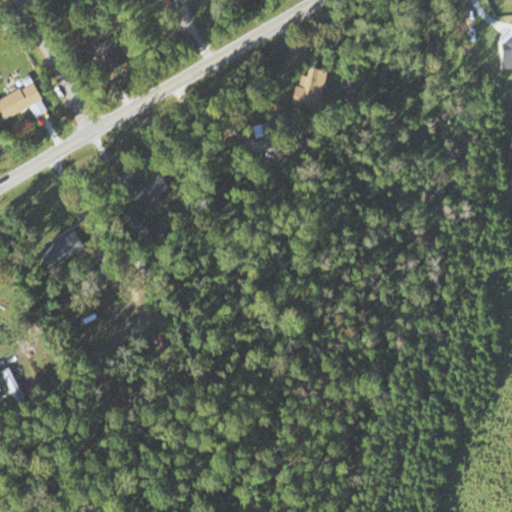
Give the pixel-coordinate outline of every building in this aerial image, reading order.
[(108,69),(136,53),(126,33),(97,49),(108,69)] [(0,101),(0,102),(8,120),(49,101),(40,82),(0,101)] [(150,179),(157,197),(175,190),(168,172),(150,179)] [(51,249),(61,266),(90,248),(80,231),(51,249)] [(5,372),(24,410),(33,406),(14,368),(5,372)]
